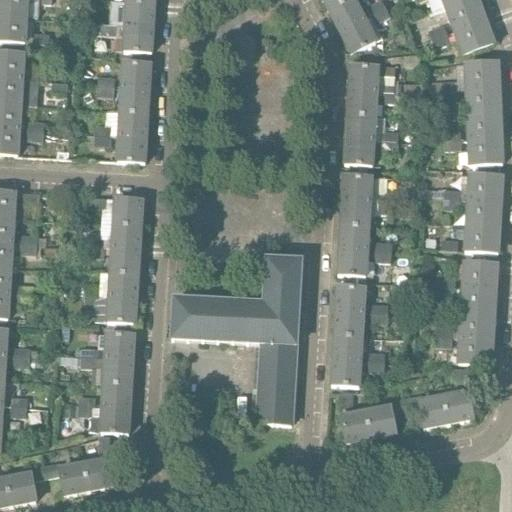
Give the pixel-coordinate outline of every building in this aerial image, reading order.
[(0,0),(0,21),(28,23),(29,0),(0,0)] [(35,0),(35,8),(51,9),(51,0),(35,0)] [(125,0),(125,7),(154,9),(154,0),(125,0)] [(320,0),(329,16),(355,2),(354,0),(320,0)] [(340,37),(366,23),(371,21),(366,12),(367,12),(360,0),(358,0),(355,2),(329,16),(340,37)] [(438,0),(443,13),(476,1),(475,0),(438,0)] [(452,37),(485,25),(476,1),(443,13),(452,37)] [(366,12),(371,21),(385,13),(381,5),(367,12),(366,12)] [(123,31),(153,33),(154,9),(125,7),(106,6),(105,30),(123,31)] [(385,13),(371,21),(375,30),(390,22),(385,13)] [(0,46),(27,48),(28,23),(0,21),(0,46)] [(351,59),(378,46),(366,23),(340,37),(351,59)] [(461,61),(493,49),(485,25),(452,37),(461,61)] [(431,45),(447,39),(443,30),(428,36),(431,45)] [(122,56),(151,58),(153,33),(123,31),(122,56)] [(32,49),(49,50),(50,39),(33,38),(32,49)] [(434,54),(450,48),(447,39),(431,45),(434,54)] [(0,83),(23,85),(24,60),(0,58),(0,83)] [(121,93),(149,94),(151,70),(123,68),(121,93)] [(464,95),(499,93),(498,68),(463,70),(464,95)] [(349,96),(379,97),(384,97),(385,88),(393,88),(394,74),(380,73),(351,71),(349,96)] [(37,86),(47,87),(47,77),(31,76),(30,86),(37,86)] [(97,92),(113,93),(114,83),(98,82),(97,92)] [(30,86),(23,85),(0,83),(0,109),(21,110),(36,112),(37,86),(30,86)] [(442,96),(459,96),(458,86),(441,86),(442,96)] [(54,97),(67,98),(68,89),(55,88),(54,97)] [(384,97),(384,99),(393,99),(401,100),(401,89),(393,88),(385,88),(384,97)] [(97,92),(97,101),(112,102),(113,93),(97,92)] [(120,117),(148,119),(149,94),(121,93),(120,117)] [(465,120),(500,118),(499,93),(464,95),(465,120)] [(377,122),(379,97),(349,96),(348,120),(377,122)] [(442,106),(459,105),(459,96),(442,96),(442,106)] [(401,100),(393,99),(384,99),(384,108),(400,109),(401,100)] [(0,134),(19,136),(21,110),(0,109),(0,134)] [(119,142),(146,144),(148,119),(120,117),(119,142)] [(466,145),(501,144),(500,118),(465,120),(466,145)] [(346,145),(376,147),(376,146),(381,146),(382,137),(385,137),(385,122),(377,122),(348,120),(346,145)] [(27,136),(44,137),(44,127),(28,126),(27,136)] [(95,140),(110,141),(111,131),(95,130),(95,140)] [(0,159),(18,161),(19,136),(0,134),(0,159)] [(26,146),(43,147),(44,137),(27,136),(26,146)] [(444,145),(460,145),(459,136),(444,136),(444,145)] [(385,137),(382,137),(381,146),(398,148),(398,138),(385,137)] [(94,150),(109,151),(110,141),(95,140),(94,150)] [(119,142),(117,166),(145,168),(146,144),(119,142)] [(467,170),(502,169),(501,144),(466,145),(467,170)] [(345,169),(374,171),(376,147),(346,145),(345,169)] [(444,155),(460,155),(460,145),(444,145),(421,146),(422,156),(444,155)] [(398,148),(381,146),(381,156),(397,157),(398,148)] [(466,206),(501,208),(502,182),(467,180),(466,206)] [(342,206),(372,208),(374,183),(344,181),(342,206)] [(461,196),(444,194),(444,205),(460,206),(461,196)] [(0,223),(14,224),(15,199),(0,197),(0,223)] [(377,208),(394,209),(395,200),(378,198),(377,208)] [(23,210),(39,211),(39,200),(23,199),(23,210)] [(91,213),(107,214),(107,204),(91,203),(91,213)] [(113,229),(141,231),(143,206),(115,205),(113,229)] [(443,215),(459,216),(460,206),(444,205),(443,215)] [(341,230),(371,233),(372,208),(342,206),(341,230)] [(464,231),(499,233),(501,208),(466,206),(464,231)] [(377,218),(393,219),(394,209),(377,208),(377,218)] [(0,248),(12,249),(14,224),(0,223),(0,248)] [(112,254),(140,255),(141,231),(113,229),(112,254)] [(339,255),(369,257),(371,233),(341,230),(339,255)] [(463,256),(497,258),(499,233),(464,231),(463,256)] [(20,250),(37,251),(48,252),(49,242),(40,242),(40,243),(37,243),(37,241),(21,240),(20,250)] [(88,242),(88,252),(104,253),(105,243),(88,242)] [(440,255),(458,257),(458,246),(441,244),(440,255)] [(374,257),(391,258),(392,248),(375,247),(374,257)] [(0,273),(11,274),(12,249),(0,248),(0,273)] [(19,259),(36,260),(37,251),(20,250),(19,259)] [(87,262),(104,263),(104,253),(88,252),(87,262)] [(110,278),(138,280),(140,255),(112,254),(110,278)] [(338,280),(368,282),(369,257),(339,255),(338,280)] [(374,267),(390,268),(391,258),(374,257),(374,267)] [(262,350),(258,427),(292,430),(301,267),(267,265),(264,309),(175,304),(172,345),(262,350)] [(461,293),(495,295),(497,270),(462,268),(461,293)] [(0,298),(9,299),(11,274),(0,273),(0,298)] [(109,303),(137,304),(138,280),(110,278),(109,303)] [(438,292),(455,293),(456,283),(439,282),(438,292)] [(17,300),(33,300),(34,291),(18,290),(17,300)] [(85,300),(101,301),(102,292),(86,290),(85,300)] [(336,316),(365,318),(367,294),(337,292),(336,316)] [(438,302),(455,303),(455,293),(438,292),(438,302)] [(459,318),(494,320),(495,295),(461,293),(459,318)] [(0,298),(0,324),(8,325),(9,299),(0,298)] [(16,309),(33,310),(33,300),(17,300),(16,309)] [(85,311),(101,311),(101,301),(85,300),(85,311)] [(107,327),(135,329),(137,304),(109,303),(107,327)] [(371,319),(387,320),(388,310),(371,309),(371,319)] [(335,341),(364,343),(365,318),(336,316),(335,341)] [(458,343),(492,345),(494,320),(459,318),(458,343)] [(370,329),(387,330),(387,320),(371,319),(370,329)] [(435,341),(452,342),(452,332),(436,331),(435,341)] [(105,364),(133,365),(134,341),(107,339),(105,364)] [(333,366),(363,367),(364,343),(335,341),(333,366)] [(435,352),(452,352),(452,342),(435,341),(435,352)] [(457,369),(469,369),(491,370),(492,345),(458,343),(457,369)] [(13,363),(30,363),(30,354),(14,353),(13,363)] [(81,363),(97,364),(98,354),(82,353),(81,363)] [(368,367),(384,368),(385,358),(368,357),(368,367)] [(13,372),(29,373),(30,363),(13,363),(13,372)] [(80,373),(96,374),(97,364),(81,363),(80,373)] [(104,388),(131,390),(133,365),(105,364),(104,388)] [(332,390),(361,392),(363,367),(333,366),(332,390)] [(367,377),(384,378),(384,368),(368,367),(367,377)] [(452,384),(469,385),(469,375),(453,375),(452,384)] [(103,413),(130,414),(131,390),(104,388),(103,413)] [(342,413),(353,413),(354,397),(343,396),(342,413)] [(448,429),(473,425),(468,398),(443,402),(448,429)] [(424,434),(448,429),(443,402),(421,407),(420,400),(404,403),(405,415),(420,413),(424,434)] [(78,412),(94,413),(95,403),(79,401),(78,412)] [(10,412),(27,413),(27,403),(11,403),(10,412)] [(371,444),(395,439),(391,418),(405,415),(404,403),(387,406),(388,413),(365,417),(371,444)] [(10,422),(26,423),(27,413),(10,412),(10,422)] [(78,412),(78,421),(94,422),(94,413),(78,412)] [(101,438),(110,438),(128,439),(130,414),(103,413),(101,438)] [(346,448),(371,444),(365,417),(342,422),(346,448)] [(100,458),(109,458),(109,443),(101,442),(100,458)] [(10,460),(26,456),(24,445),(8,450),(10,460)] [(89,497),(114,492),(109,465),(84,470),(89,497)] [(64,501),(89,497),(84,470),(70,473),(69,466),(44,471),(46,483),(61,480),(64,501)] [(11,511),(36,506),(32,485),(46,483),(44,471),(28,474),(29,479),(6,484),(11,511)] [(0,511),(11,511),(6,484),(0,484),(0,511)]
